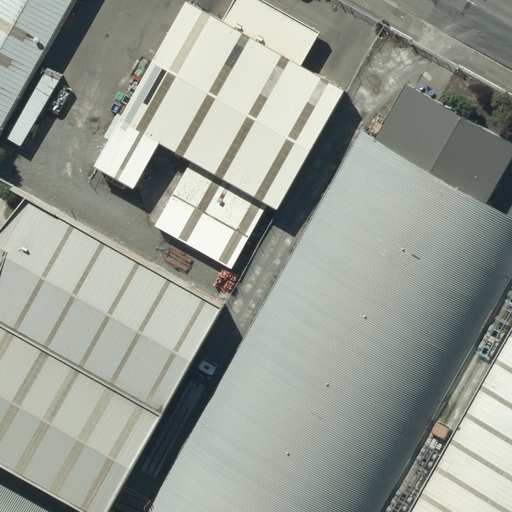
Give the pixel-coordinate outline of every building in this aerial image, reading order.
[(0,0),(0,103),(57,0),(0,0)] [(341,68),(217,0),(158,0),(78,146),(126,173),(153,124),(273,190),(341,68)] [(511,198),(364,117),(145,511),(384,511),(511,281),(511,198)] [(263,194),(181,149),(150,204),(232,249),(263,194)] [(210,270),(12,172),(0,195),(0,452),(95,500),(210,270)] [(511,511),(511,281),(384,511),(511,511)] [(0,511),(66,511),(69,509),(0,471),(0,511)]
